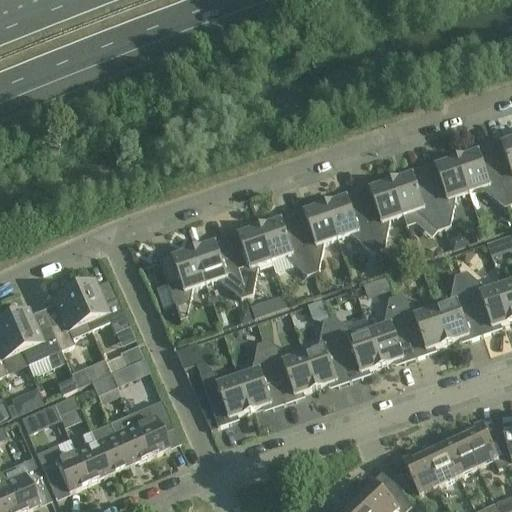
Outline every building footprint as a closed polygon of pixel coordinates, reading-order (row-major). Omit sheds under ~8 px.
[(501,143),(489,147),(510,210),(511,209),(511,144),(503,147),(501,143)] [(510,210),(489,147),(476,152),(478,156),(457,163),(469,197),(482,193),(504,212),(510,210)] [(435,166),(423,170),(445,233),(451,230),(456,202),(469,197),(457,163),(437,170),(435,166)] [(445,233),(423,170),(410,175),(412,179),(392,186),(403,220),(417,215),(439,235),(445,233)] [(370,189),(357,193),(379,255),(385,253),(390,225),(403,220),(392,186),(371,193),(370,189)] [(346,202),(326,209),(338,243),(351,239),(373,258),(379,255),(357,193),(345,197),(346,202)] [(338,243),(326,209),(305,216),(304,212),(291,216),(313,279),(319,276),(324,248),(338,243)] [(281,225),(260,232),(272,266),(285,261),(307,281),(313,279),(291,216),(279,221),(281,225)] [(226,239),(247,301),(253,299),(259,271),(272,266),(260,232),(240,239),(238,235),(226,239)] [(194,255),(206,289),(219,284),(241,303),(247,301),(226,239),(213,243),(215,248),(194,255)] [(168,288),(155,292),(161,312),(174,307),(181,325),(187,322),(193,294),(206,289),(194,255),(174,262),(172,258),(159,262),(168,288)] [(511,324),(511,320),(502,290),(488,295),(466,276),(460,278),(482,340),(495,336),(493,331),(511,324)] [(482,340),(460,278),(454,280),(449,309),(436,313),(448,347),(468,340),(470,345),(482,340)] [(93,285),(73,294),(91,335),(111,326),(115,337),(129,331),(116,303),(103,309),(93,285)] [(511,286),(502,290),(511,320),(511,286)] [(72,343),(91,335),(73,294),(53,303),(64,326),(50,332),(61,355),(74,349),(72,343)] [(401,299),(395,301),(416,363),(429,359),(427,354),(448,347),(436,313),(423,318),(401,299)] [(284,300),(251,311),(255,324),(288,313),(284,300)] [(383,332),(370,336),(382,370),(402,363),(404,368),(416,363),(395,301),(389,303),(383,332)] [(27,314),(7,323),(28,370),(61,355),(50,332),(37,338),(27,314)] [(335,322),(329,324),(351,386),(363,382),(362,377),(382,370),(370,336),(357,341),(335,322)] [(0,381),(28,370),(7,323),(0,326),(0,381)] [(318,355),(304,359),(316,393),(337,386),(338,391),(351,386),(329,324),(323,326),(318,355)] [(269,345),(263,347),(285,409),(297,405),(296,400),(316,393),(304,359),(291,364),(269,345)] [(285,409),(263,347),(257,349),(252,378),(239,382),(250,416),(271,409),(272,413),(285,409)] [(121,358),(126,371),(143,364),(137,351),(121,358)] [(102,362),(69,377),(75,391),(109,376),(102,362)] [(230,423),(250,416),(239,382),(225,387),(203,368),(196,370),(218,432),(231,428),(230,423)] [(123,373),(111,378),(117,391),(129,386),(123,373)] [(111,378),(96,384),(103,398),(117,391),(111,378)] [(99,405),(93,392),(76,399),(82,412),(99,405)] [(73,401),(54,409),(59,420),(65,432),(84,424),(78,412),(73,401)] [(161,405),(129,419),(148,462),(169,453),(165,444),(176,439),(161,405)] [(0,424),(9,419),(2,406),(0,407),(0,424)] [(129,419),(110,427),(128,471),(148,462),(129,419)] [(110,427),(90,436),(109,479),(128,471),(110,427)] [(465,442),(479,472),(495,465),(499,473),(511,467),(511,463),(511,462),(504,438),(499,440),(494,427),(484,432),(483,428),(474,432),(476,436),(465,442)] [(86,450),(74,455),(89,488),(109,479),(90,436),(82,440),(86,450)] [(459,481),(479,472),(465,442),(445,451),(459,481)] [(89,488),(74,455),(62,460),(57,449),(38,458),(51,487),(62,482),(68,497),(89,488)] [(440,491),(459,481),(445,451),(425,460),(440,491)] [(398,490),(412,483),(420,500),(440,491),(425,460),(414,466),(412,461),(403,465),(407,474),(393,481),(392,481),(398,490)] [(32,463),(0,477),(4,486),(15,511),(34,511),(39,510),(32,495),(44,490),(32,463)] [(0,511),(15,511),(4,486),(0,477),(0,511)] [(361,504),(367,511),(411,511),(413,510),(398,490),(392,481),(380,493),(373,485),(367,492),(370,495),(361,504)] [(511,511),(511,501),(496,507),(498,511),(511,511)]
